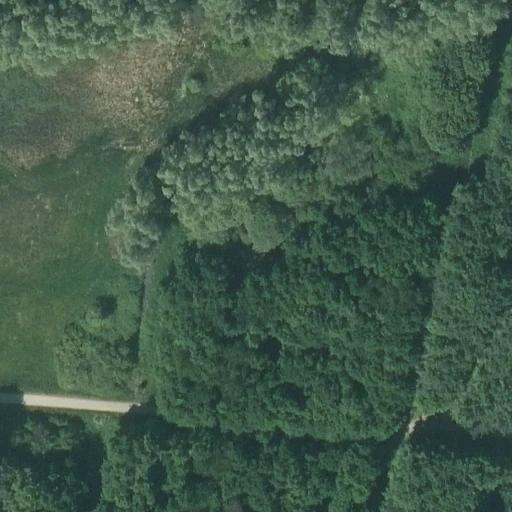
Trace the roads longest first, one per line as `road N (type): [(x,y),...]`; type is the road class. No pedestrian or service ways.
road 1 (track): [(0,401),(406,433)]
road 2 (track): [(406,433),(455,386),(511,274)]
road 3 (track): [(315,511),(406,433)]
